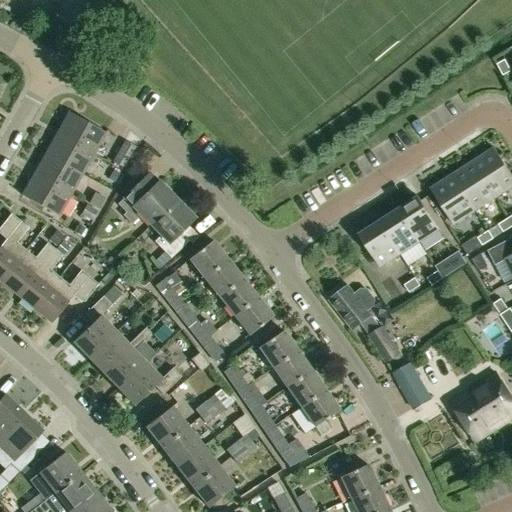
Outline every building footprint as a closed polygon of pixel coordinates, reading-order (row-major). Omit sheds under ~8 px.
[(505,60),(496,65),(502,76),(511,72),(505,60)] [(70,113),(58,134),(94,155),(107,134),(70,113)] [(58,134),(46,155),(83,176),(94,155),(58,134)] [(136,145),(125,139),(122,140),(110,161),(124,169),(136,148),(136,145)] [(511,176),(494,148),(473,162),(496,198),(511,187),(511,176)] [(46,155),(34,175),(71,196),(83,176),(46,155)] [(496,198),(473,162),(452,175),(475,211),(496,198)] [(114,183),(120,174),(112,169),(107,179),(114,183)] [(71,196),(34,175),(22,196),(59,217),(71,196)] [(475,211),(452,175),(430,189),(454,225),(475,211)] [(151,226),(177,200),(158,181),(143,196),(135,187),(117,204),(126,212),(123,215),(131,224),(141,215),(151,226)] [(89,204),(99,210),(105,201),(95,195),(89,204)] [(398,210),(419,243),(439,230),(418,197),(398,210)] [(195,218),(177,200),(151,226),(161,235),(154,241),(171,259),(188,242),(179,233),(195,218)] [(86,205),(81,215),(92,221),(97,211),(86,205)] [(419,243),(398,210),(379,222),(400,255),(407,267),(427,254),(419,243)] [(0,281),(0,282),(26,250),(18,243),(29,228),(12,214),(0,229),(0,234),(6,239),(0,246),(0,281)] [(503,233),(511,227),(511,223),(509,218),(498,225),(503,233)] [(380,268),(400,255),(379,222),(359,235),(380,268)] [(73,233),(80,237),(85,228),(78,224),(73,233)] [(57,230),(49,240),(57,246),(62,240),(65,237),(57,230)] [(483,245),(494,238),(489,231),(478,238),(476,236),(463,244),(470,254),(483,245)] [(504,261),(511,276),(511,238),(487,251),(495,266),(504,261)] [(55,249),(63,255),(69,248),(61,241),(55,249)] [(204,279),(228,260),(212,241),(189,259),(204,279)] [(36,257),(26,250),(0,282),(17,295),(55,249),(48,243),(36,257)] [(17,295),(34,309),(60,277),(51,270),(63,255),(55,249),(17,295)] [(438,272),(442,279),(454,272),(466,264),(458,251),(434,267),(438,272)] [(204,279),(219,297),(243,279),(228,260),(204,279)] [(60,277),(34,309),(52,323),(75,295),(84,303),(99,284),(82,271),(70,285),(60,277)] [(432,286),(442,279),(438,272),(428,279),(432,286)] [(170,306),(180,298),(164,279),(155,286),(170,306)] [(219,297),(234,316),(258,298),(243,279),(219,297)] [(420,286),(415,279),(405,285),(410,292),(420,286)] [(123,297),(113,287),(105,293),(104,295),(114,305),(115,304),(123,297)] [(374,333),(381,328),(371,315),(367,310),(374,305),(374,300),(367,290),(361,290),(355,295),(349,287),(331,301),(354,329),(364,321),(374,333)] [(74,343),(89,359),(117,332),(101,317),(113,305),(104,296),(85,315),(94,324),(74,343)] [(170,306),(185,324),(194,317),(180,298),(170,306)] [(258,298),(234,316),(250,335),(273,317),(258,298)] [(494,306),(500,315),(509,309),(502,300),(494,306)] [(511,333),(511,311),(510,308),(509,309),(500,315),(511,333)] [(194,317),(185,324),(200,344),(210,336),(194,317)] [(171,333),(164,326),(155,335),(162,342),(171,333)] [(383,327),(381,328),(374,333),(370,335),(387,362),(401,353),(383,327)] [(137,336),(142,342),(151,333),(146,328),(137,336)] [(511,334),(508,328),(494,338),(510,362),(511,360),(511,334)] [(258,348),(272,368),(297,351),(283,331),(258,348)] [(89,359),(104,375),(132,348),(129,345),(117,332),(89,359)] [(132,348),(104,375),(119,390),(147,363),(134,350),(142,342),(137,336),(129,345),(132,348)] [(210,336),(200,344),(215,362),(224,355),(210,336)] [(297,351),(272,368),(286,388),(311,370),(297,351)] [(189,359),(199,372),(207,365),(198,352),(189,359)] [(411,361),(392,371),(405,393),(423,383),(411,361)] [(162,379),(147,363),(119,390),(135,406),(155,386),(163,395),(182,377),(173,368),(162,379)] [(248,386),(238,372),(233,365),(223,372),(238,393),(248,386)] [(300,407),(325,390),(311,370),(286,388),(300,407)] [(511,400),(496,376),(453,403),(477,441),(511,418),(511,400)] [(248,386),(238,393),(251,413),(261,406),(261,405),(265,402),(252,383),(248,386)] [(423,383),(405,393),(413,408),(431,398),(423,383)] [(195,410),(200,417),(220,402),(219,401),(229,393),(224,387),(214,395),(195,410)] [(339,410),(325,390),(300,407),(314,427),(339,410)] [(220,402),(200,417),(205,424),(235,401),(229,393),(219,401),(220,402)] [(0,399),(0,439),(22,416),(15,409),(17,407),(5,395),(0,399)] [(275,426),(261,406),(251,413),(265,433),(266,432),(275,426)] [(145,428),(161,448),(187,428),(171,407),(145,428)] [(251,441),(259,434),(245,414),(233,423),(243,436),(245,435),(251,441)] [(22,416),(0,439),(0,448),(13,461),(42,431),(29,419),(27,421),(22,416)] [(288,445),(275,426),(266,432),(265,433),(286,463),(304,450),(296,439),(288,445)] [(202,447),(187,428),(161,448),(177,468),(202,447)] [(226,449),(231,457),(251,441),(245,435),(243,436),(226,449)] [(251,441),(231,457),(236,463),(256,448),(251,441)] [(192,487),(218,467),(202,447),(177,468),(192,487)] [(39,473),(55,493),(81,473),(65,453),(39,473)] [(10,464),(0,474),(0,475),(8,484),(19,472),(10,464)] [(350,499),(378,486),(367,464),(340,477),(350,499)] [(234,487),(218,467),(192,487),(208,508),(234,487)] [(72,511),(92,497),(97,493),(81,473),(55,493),(69,511),(72,511)] [(379,511),(388,507),(378,486),(350,499),(356,511),(379,511)] [(273,498),(280,511),(294,511),(283,492),(273,498)] [(25,511),(31,511),(45,501),(40,493),(22,507),(25,511)] [(111,511),(97,493),(92,497),(72,511),(111,511)] [(295,498),(302,511),(315,511),(305,493),(295,498)] [(50,507),(45,501),(31,511),(44,511),(47,510),(50,507)]
